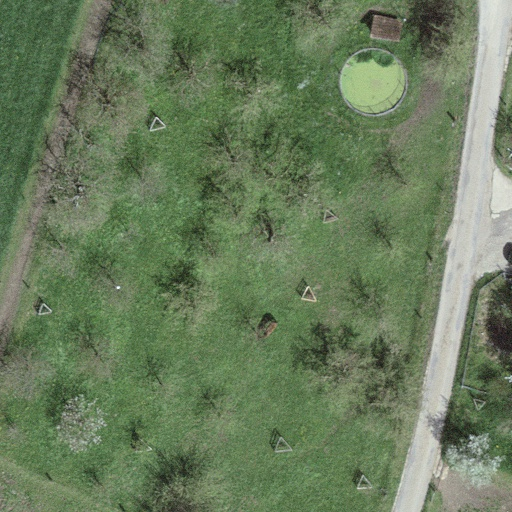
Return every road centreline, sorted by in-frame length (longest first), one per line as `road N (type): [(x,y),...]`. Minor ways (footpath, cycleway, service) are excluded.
road 1 (unclassified): [(406,511),(448,346),(497,0)]
road 2 (track): [(0,359),(98,0)]
